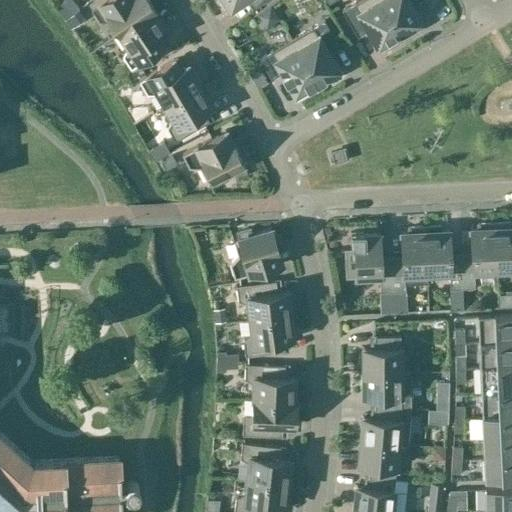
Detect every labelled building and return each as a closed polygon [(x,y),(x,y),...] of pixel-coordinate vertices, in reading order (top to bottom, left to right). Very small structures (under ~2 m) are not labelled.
[(110,20),(119,32),(154,9),(148,0),(102,0),(91,8),(99,21),(110,20)] [(265,0),(218,0),(223,7),(227,4),(230,8),(242,0),(252,0),(257,6),(265,0)] [(384,48),(402,38),(379,0),(358,0),(342,9),(355,32),(366,25),(377,46),(382,44),(384,48)] [(379,0),(402,38),(419,28),(417,23),(421,21),(409,1),(410,0),(379,0)] [(154,9),(119,32),(127,45),(122,55),(130,67),(164,45),(157,35),(164,30),(164,31),(165,30),(152,11),(153,10),(154,11),(155,10),(154,9)] [(291,38),(316,81),(323,78),(325,82),(340,73),(326,48),(337,42),(324,20),(291,38)] [(309,85),(316,81),(291,38),(259,57),(271,79),(281,73),(286,81),(286,80),(297,98),(312,90),(309,85)] [(157,92),(165,105),(199,85),(187,64),(186,64),(186,65),(179,69),(173,59),(139,79),(146,92),(157,92)] [(199,85),(165,105),(172,118),(167,128),(175,141),(209,120),(203,110),(210,106),(211,107),(212,106),(199,85)] [(155,106),(140,112),(145,127),(161,122),(155,106)] [(224,130),(225,131),(182,153),(188,166),(199,167),(207,181),(212,178),(215,184),(226,178),(224,172),(241,163),(242,164),(243,164),(225,130),(224,130)] [(153,156),(166,150),(160,138),(147,144),(153,156)] [(331,152),(334,163),(346,159),(343,149),(331,152)] [(510,221),(493,222),(496,268),(511,267),(511,226),(510,226),(510,221)] [(471,259),(460,259),(462,287),(474,287),(473,270),(496,268),(493,222),(477,223),(477,228),(469,228),(469,229),(470,229),(471,259)] [(424,226),(426,272),(449,271),(449,288),(462,287),(460,259),(449,260),(448,231),(449,231),(448,229),(440,230),(440,225),(424,226)] [(404,273),(426,272),(424,226),(407,226),(408,231),(399,232),(400,233),(402,262),(391,263),(392,291),(405,290),(404,273)] [(229,263),(233,277),(280,263),(280,264),(281,264),(270,227),(269,227),(269,228),(250,234),(249,228),(236,232),(238,238),(232,239),(237,255),(229,263)] [(380,291),(392,291),(391,263),(380,263),(378,234),(379,234),(379,233),(363,233),(363,231),(350,232),(351,249),(344,250),(346,276),(379,275),(380,291)] [(249,319),(289,314),(286,289),(285,290),(285,291),(277,292),(275,280),(235,285),(237,300),(247,304),(249,319)] [(511,292),(497,294),(497,306),(511,305),(511,292)] [(511,313),(477,315),(478,339),(511,337),(511,313)] [(292,338),(289,314),(249,319),(251,333),(242,340),(244,355),(284,350),(282,338),(291,337),(291,338),(292,338)] [(463,329),(454,329),(454,343),(464,342),(463,329)] [(362,347),(363,371),(400,371),(400,335),(374,335),(374,347),(364,348),(364,347),(362,347)] [(511,337),(478,339),(479,362),(511,360),(511,337)] [(226,349),(217,350),(217,360),(226,359),(226,352),(226,349)] [(454,356),(455,369),(465,369),(464,356),(454,356)] [(226,359),(217,360),(217,370),(227,369),(227,367),(226,359)] [(511,360),(479,362),(480,386),(511,384),(511,360)] [(252,399),(295,400),(295,399),(294,399),(292,399),(293,376),(292,376),(292,377),(284,376),(284,364),(244,363),(244,378),(253,384),(252,399)] [(465,369),(455,369),(455,382),(465,382),(465,369)] [(400,371),(363,371),(363,396),(364,396),(364,395),(374,395),(373,406),(400,407),(400,371)] [(511,384),(480,386),(481,409),(511,407),(511,384)] [(294,425),(295,400),(252,399),(252,414),(242,419),(241,434),(284,436),(284,423),(293,424),(293,425),(294,425)] [(454,418),(463,419),(464,405),(454,404),(454,418)] [(397,443),(400,407),(373,406),(373,417),(363,416),(363,415),(362,415),(360,440),(397,443)] [(511,431),(511,407),(481,409),(482,433),(511,431)] [(463,432),(463,419),(454,418),(453,432),(463,432)] [(0,511),(121,511),(121,507),(122,507),(121,492),(126,492),(127,494),(131,495),(133,495),(139,487),(139,486),(137,483),(127,482),(125,485),(121,485),(120,469),(119,456),(34,460),(30,459),(0,431),(0,511)] [(511,431),(482,433),(483,456),(511,454),(511,431)] [(397,443),(360,440),(358,464),(359,464),(359,463),(369,464),(368,475),(394,478),(397,443)] [(248,463),(246,478),(286,483),(289,458),(288,458),(288,459),(280,458),(281,446),(241,442),(239,457),(248,463)] [(451,459),(461,460),(462,446),(452,445),(451,459)] [(511,454),(483,456),(484,479),(511,478),(511,454)] [(460,473),(461,460),(451,459),(450,472),(460,473)] [(217,488),(231,490),(232,473),(218,472),(217,488)] [(402,511),(406,479),(394,478),(368,475),(367,486),(357,485),(357,484),(356,484),(353,509),(383,511),(402,511)] [(286,483),(246,478),(245,493),(235,497),(233,511),(273,511),(274,505),(282,506),(282,507),(284,507),(286,483)] [(439,511),(443,482),(431,481),(427,511),(439,511)] [(511,486),(484,488),(485,510),(511,509),(511,486)] [(448,494),(446,507),(456,508),(458,495),(448,494)]
